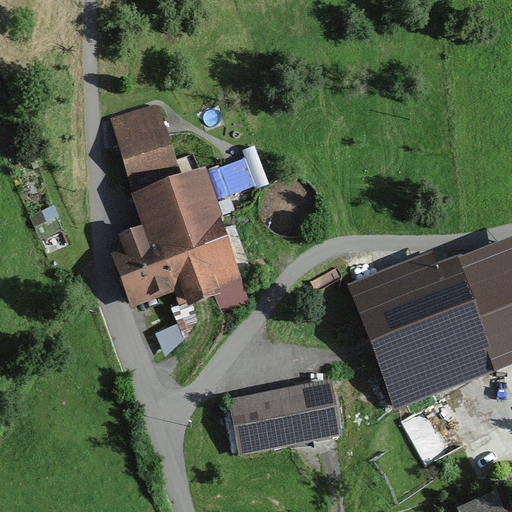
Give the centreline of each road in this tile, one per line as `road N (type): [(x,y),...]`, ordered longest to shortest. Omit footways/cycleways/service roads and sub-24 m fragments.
road 1 (residential): [(186,511),(117,314),(101,209),(93,0)]
road 2 (track): [(160,437),(202,397),(299,272),(324,253),(511,236)]
